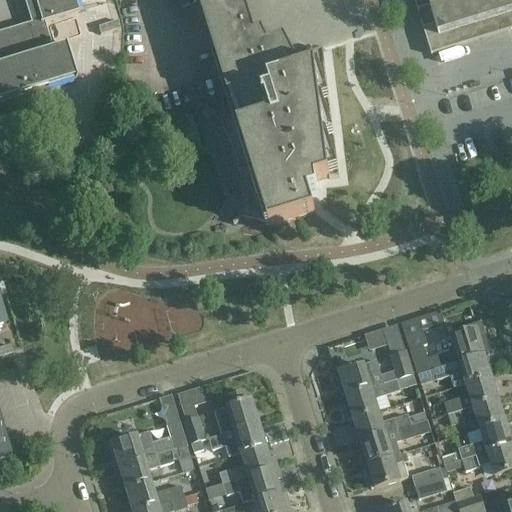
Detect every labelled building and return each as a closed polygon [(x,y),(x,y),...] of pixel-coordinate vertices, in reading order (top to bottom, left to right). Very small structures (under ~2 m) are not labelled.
[(0,102),(30,93),(74,79),(75,81),(76,81),(65,46),(63,46),(64,48),(50,52),(42,25),(79,13),(74,0),(23,0),(32,27),(0,36),(0,102)] [(329,181),(340,179),(325,65),(315,66),(315,69),(297,74),(294,64),(297,63),(297,62),(285,40),(269,45),(263,34),(256,36),(252,23),(244,0),(197,0),(209,36),(232,111),(216,117),(215,116),(214,117),(215,118),(222,129),(229,141),(234,153),(238,166),(241,179),(242,192),(242,193),(243,205),(239,218),(268,225),(269,229),(315,215),(309,196),(318,194),(317,183),(329,179),(329,181)] [(511,0),(414,0),(432,57),(511,31),(511,0)] [(100,36),(119,30),(117,22),(97,28),(100,36)] [(105,195),(112,193),(110,186),(103,188),(105,195)] [(409,353),(417,377),(484,356),(482,347),(488,345),(481,325),(463,331),(465,336),(452,340),(456,353),(427,362),(423,349),(409,353)] [(342,387),(346,400),(413,378),(406,354),(392,359),(397,373),(381,378),(377,363),(364,367),(351,372),(349,368),(333,373),(338,388),(342,387)] [(484,356),(417,377),(420,388),(451,378),(454,390),(466,386),(492,379),(484,356)] [(353,422),(379,414),(375,401),(400,394),(400,391),(416,386),(413,378),(346,400),(349,408),(345,409),(349,423),(353,422)] [(492,379),(466,386),(469,398),(444,406),(447,417),(461,413),(473,409),(499,402),(492,379)] [(222,437),(258,426),(251,403),(248,404),(244,393),(229,399),(232,408),(215,414),(222,437)] [(480,432),(506,424),(499,402),(473,409),(480,432)] [(461,413),(447,417),(451,428),(465,424),(461,413)] [(379,414),(353,422),(360,445),(418,427),(427,424),(424,414),(408,420),(407,417),(393,421),(382,425),(379,414)] [(191,447),(205,443),(198,419),(184,423),(191,447)] [(152,424),(158,442),(168,439),(162,421),(152,424)] [(511,443),(506,424),(480,432),(484,444),(458,452),(459,454),(441,459),(445,469),(511,447),(511,443)] [(174,452),(178,451),(187,448),(180,425),(166,429),(174,452)] [(229,460),(240,457),(266,449),(258,426),(222,437),(208,441),(212,453),(226,448),(229,460)] [(367,468),(401,457),(397,445),(414,440),(414,438),(421,436),(418,427),(360,445),(367,468)] [(156,458),(156,457),(149,434),(137,438),(111,446),(119,470),(156,458)] [(201,445),(205,444),(205,443),(191,447),(194,456),(204,453),(201,445)] [(511,447),(445,469),(447,475),(463,470),(465,475),(479,470),(479,469),(490,465),(494,478),(511,472),(511,447)] [(223,487),(273,472),(266,449),(240,457),(244,468),(219,476),(223,487)] [(126,493),(151,485),(148,472),(173,464),(173,462),(181,460),(178,451),(174,452),(170,454),(170,453),(156,457),(156,458),(119,470),(126,493)] [(400,483),(409,480),(404,466),(409,464),(406,456),(401,457),(367,468),(370,478),(368,478),(372,491),(374,491),(375,492),(401,484),(400,483)] [(415,491),(443,482),(439,470),(411,479),(415,491)] [(280,495),(273,472),(223,487),(212,491),(216,502),(240,494),(243,506),(254,503),(280,495)] [(443,482),(415,491),(418,499),(446,490),(443,482)] [(151,485),(126,493),(132,511),(144,511),(184,499),(181,487),(155,495),(151,485)] [(480,498),(473,500),(470,490),(453,496),(456,505),(455,506),(455,507),(480,500),(480,498)] [(280,495),(254,503),(257,511),(291,511),(286,493),(280,495)] [(180,511),(187,510),(184,499),(144,511),(180,511)] [(455,507),(456,511),(483,511),(480,500),(455,507)]
